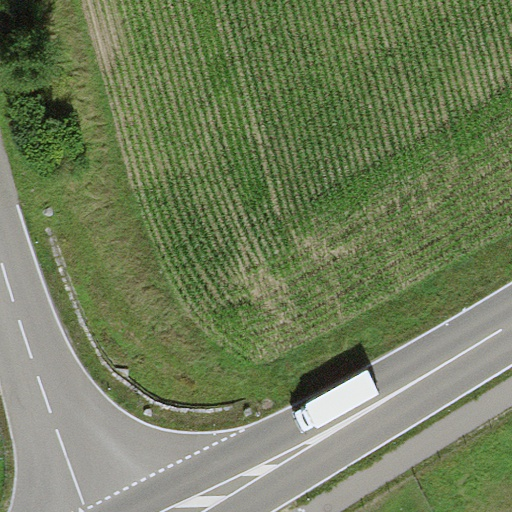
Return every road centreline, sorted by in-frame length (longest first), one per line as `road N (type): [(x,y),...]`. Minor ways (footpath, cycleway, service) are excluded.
road 1 (tertiary): [(170,511),(511,315)]
road 2 (unclassified): [(0,246),(67,462),(92,511)]
